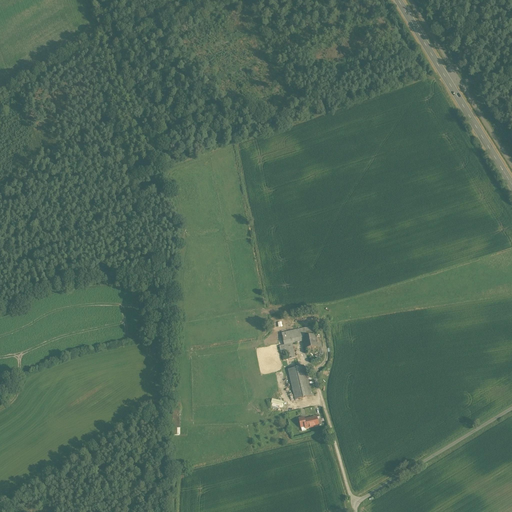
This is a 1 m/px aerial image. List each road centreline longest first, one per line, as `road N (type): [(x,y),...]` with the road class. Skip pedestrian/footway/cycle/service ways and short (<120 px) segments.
road 1 (primary): [(511,185),(398,0)]
road 2 (unclassified): [(511,406),(353,504)]
road 3 (unclassified): [(353,504),(318,385)]
